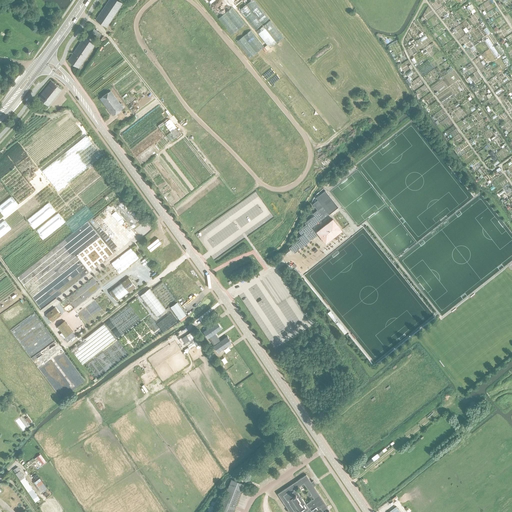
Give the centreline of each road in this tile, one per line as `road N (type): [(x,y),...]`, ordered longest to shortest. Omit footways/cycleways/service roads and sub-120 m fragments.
road 1 (unclassified): [(366,511),(81,98),(43,61)]
road 2 (track): [(316,151),(195,0)]
road 3 (track): [(234,195),(114,45)]
road 4 (unknown): [(211,251),(264,205),(245,205),(205,241)]
